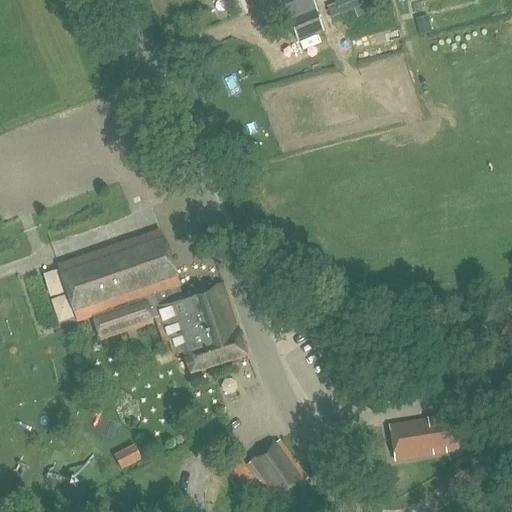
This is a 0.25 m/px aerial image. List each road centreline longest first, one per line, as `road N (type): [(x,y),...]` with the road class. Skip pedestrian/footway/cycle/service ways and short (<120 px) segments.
road 1 (unclassified): [(353,511),(305,436),(130,0)]
road 2 (track): [(305,436),(511,397)]
